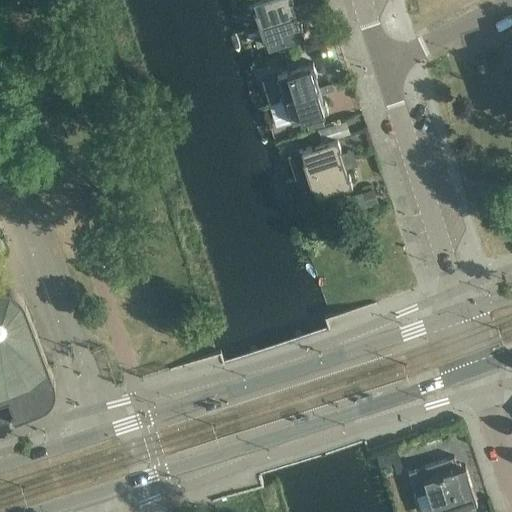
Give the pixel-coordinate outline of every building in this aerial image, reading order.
[(295,12),(293,5),(291,0),(253,0),(257,10),(255,11),(257,16),(251,18),(253,25),(295,12)] [(307,8),(305,1),(293,5),(295,12),(307,8)] [(310,16),(307,8),(295,12),(297,20),(310,16)] [(304,35),(301,24),(299,25),(297,20),(295,12),(253,25),(256,33),(261,31),(263,36),(265,36),(268,46),(304,35)] [(319,86),(315,73),(316,72),(313,62),(277,74),(280,84),(279,84),(280,90),(274,91),(277,99),(319,86)] [(334,90),(331,82),(319,86),(321,93),(334,90)] [(328,108),(325,98),(323,98),(321,93),(319,86),(277,99),(279,107),(285,105),(287,110),(289,109),(292,120),(328,108)] [(343,161),(340,153),(339,148),(341,147),(337,137),(301,149),(304,159),(303,160),(304,165),(299,167),(301,174),(343,161)] [(355,157),(353,149),(340,153),(343,161),(355,157)] [(358,164),(355,157),(343,161),(345,168),(358,164)] [(352,183),(349,173),(347,174),(345,168),(343,161),(301,174),(303,182),(309,180),(311,185),(313,184),(316,195),(352,183)] [(50,368),(25,303),(24,300),(22,298),(21,296),(18,293),(15,290),(13,289),(10,288),(8,287),(5,286),(2,285),(0,285),(0,421),(13,417),(13,418),(42,407),(44,406),(46,405),(49,403),(50,401),(52,399),(53,397),(54,395),(55,393),(55,391),(55,388),(55,386),(55,383),(55,381),(54,379),(50,368)] [(477,500),(465,464),(458,467),(454,455),(408,470),(416,493),(427,490),(434,511),(439,511),(450,509),(451,510),(451,511),(452,511),(453,511),(454,511),(455,511),(456,511),(456,510),(457,509),(458,508),(458,507),(458,506),(477,500)]
